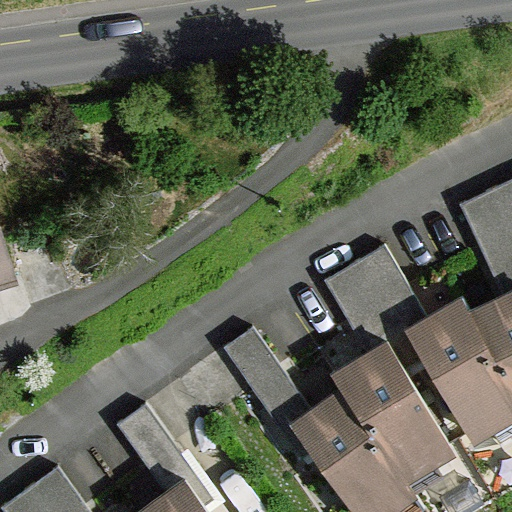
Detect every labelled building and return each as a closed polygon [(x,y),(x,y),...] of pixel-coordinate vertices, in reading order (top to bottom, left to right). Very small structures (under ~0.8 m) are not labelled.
[(511,170),(445,203),(490,283),(511,272),(511,271),(511,170)] [(0,289),(15,285),(0,233),(0,289)] [(458,437),(504,411),(452,302),(445,289),(417,305),(376,239),(318,276),(357,340),(381,342),(398,331),(458,437)] [(511,421),(511,273),(511,272),(490,283),(452,302),(504,411),(510,422),(511,421)] [(371,511),(403,492),(390,476),(323,384),(296,401),(248,323),(218,342),(286,451),(299,443),(343,511),(371,511)] [(440,443),(381,342),(357,340),(312,367),(323,384),(390,476),(440,443)] [(119,511),(201,511),(198,506),(208,499),(139,400),(107,421),(151,484),(115,506),(119,511)] [(83,511),(50,467),(0,503),(0,511),(83,511)]
